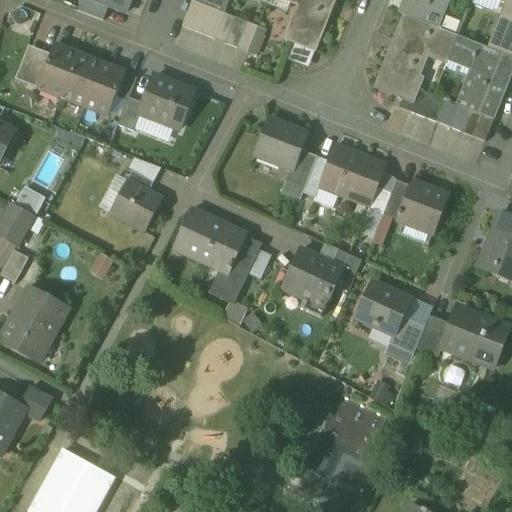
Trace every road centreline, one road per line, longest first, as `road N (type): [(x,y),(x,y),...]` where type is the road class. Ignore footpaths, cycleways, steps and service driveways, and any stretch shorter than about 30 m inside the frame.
road 1 (residential): [(22,0),(326,115)]
road 2 (residential): [(326,115),(490,179)]
road 3 (residential): [(371,0),(326,115)]
